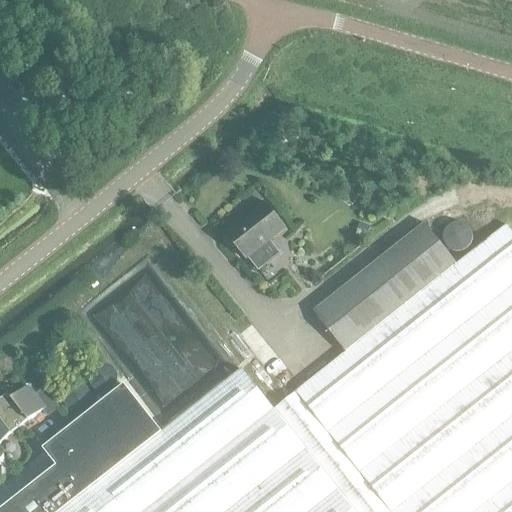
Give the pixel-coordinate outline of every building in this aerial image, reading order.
[(226,234),(227,235),(226,237),(226,240),(226,242),(228,244),(230,246),(232,247),(235,248),(237,248),(247,259),(249,258),(259,270),(276,257),(277,250),(270,241),(285,229),(265,203),(226,234)] [(345,353),(297,391),(274,410),(354,511),(511,511),(511,231),(508,225),(458,264),(426,223),(313,312),(345,353)] [(354,511),(274,410),(242,369),(162,433),(124,385),(43,449),(57,466),(0,511),(354,511)] [(42,391),(36,396),(29,387),(12,400),(8,396),(0,402),(21,429),(43,411),(48,418),(58,411),(42,391)] [(0,445),(21,429),(0,402),(0,455),(4,453),(0,447),(0,445)]
